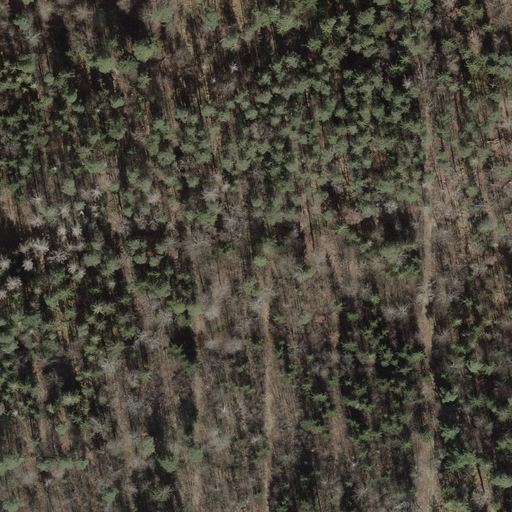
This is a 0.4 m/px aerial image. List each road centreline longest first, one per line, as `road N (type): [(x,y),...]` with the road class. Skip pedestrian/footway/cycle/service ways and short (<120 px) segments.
road 1 (track): [(511,221),(0,241)]
road 2 (track): [(435,0),(432,511)]
